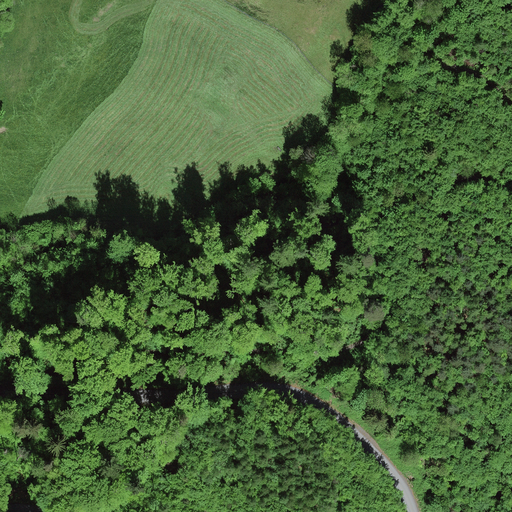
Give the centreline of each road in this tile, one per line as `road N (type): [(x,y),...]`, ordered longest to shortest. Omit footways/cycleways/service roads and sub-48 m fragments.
road 1 (track): [(6,393),(38,378),(88,377),(129,358),(331,355),(363,343),(387,324),(439,239),(450,183),(465,175),(511,194)]
road 2 (unclassified): [(410,511),(369,449),(293,391),(0,393)]
road 3 (track): [(511,100),(377,31),(376,13),(398,0)]
